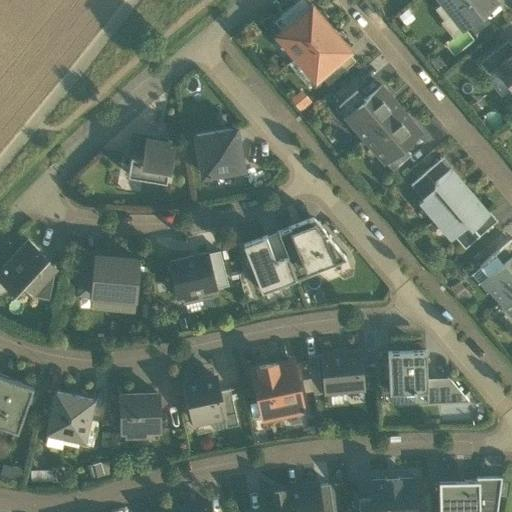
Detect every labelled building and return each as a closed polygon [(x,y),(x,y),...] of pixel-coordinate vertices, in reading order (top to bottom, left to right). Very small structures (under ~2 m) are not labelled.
[(297,0),(274,21),(281,30),(309,6),(303,0),(297,0)] [(454,13),(465,27),(496,2),(494,0),(439,0),(441,3),(451,15),(454,13)] [(452,37),(465,27),(454,13),(451,15),(441,3),(434,8),(443,20),(439,22),(452,37)] [(276,34),(295,56),(330,27),(311,4),(309,6),(281,30),(276,34)] [(350,49),(330,27),(295,56),(315,79),(320,75),(347,51),(350,49)] [(479,62),(487,72),(498,64),(511,52),(511,45),(507,40),(479,62)] [(320,75),(327,84),(355,60),(347,51),(320,75)] [(511,87),(511,52),(498,64),(505,73),(502,75),(511,88),(511,87)] [(315,79),(295,56),(287,64),(306,85),(315,79)] [(500,96),(511,88),(502,75),(505,73),(498,64),(487,72),(484,75),(500,96)] [(346,115),(365,138),(400,108),(381,85),(364,100),(346,115)] [(338,106),(346,115),(364,100),(356,91),(338,106)] [(419,130),(400,108),(365,138),(384,160),(402,144),(419,130)] [(195,135),(203,175),(242,167),(235,127),(195,135)] [(130,154),(143,156),(147,137),(167,140),(168,135),(155,133),(131,129),(126,153),(130,154)] [(127,174),(166,180),(172,141),(167,140),(147,137),(143,156),(130,154),(127,174)] [(384,160),(392,169),(410,153),(402,144),(384,160)] [(425,172),(433,181),(449,168),(450,166),(443,157),(425,172)] [(449,168),(433,181),(436,185),(421,197),(418,200),(434,219),(469,189),(458,176),(457,177),(449,168)] [(410,184),(421,197),(436,185),(433,181),(425,172),(410,184)] [(450,237),(453,235),(468,222),(471,226),(487,212),(479,203),(480,202),(469,189),(434,219),(450,237)] [(471,226),(479,235),(496,220),(489,211),(487,212),(471,226)] [(289,223),(290,225),(312,217),(323,230),(325,229),(312,214),(289,223)] [(295,275),(345,256),(323,230),(312,217),(290,225),(278,230),(287,254),(294,271),(295,275)] [(479,235),(471,226),(468,222),(453,235),(464,247),(479,235)] [(275,259),(287,254),(278,230),(265,235),(275,259)] [(275,259),(265,235),(243,244),(261,290),(284,282),(282,276),(294,271),(287,254),(275,259)] [(40,280),(43,262),(34,252),(38,248),(27,238),(0,267),(0,276),(13,289),(19,283),(22,279),(32,288),(40,280)] [(480,266),(487,275),(511,254),(511,241),(510,240),(480,266)] [(45,255),(38,248),(34,252),(43,262),(51,263),(43,256),(45,255)] [(206,254),(214,286),(228,283),(220,250),(206,254)] [(182,295),(183,300),(201,296),(200,291),(214,287),(214,286),(206,254),(206,252),(170,261),(178,296),(182,295)] [(81,274),(94,275),(96,254),(82,253),(81,274)] [(92,293),(107,294),(133,297),(136,258),(96,254),(94,275),(92,293)] [(511,254),(487,275),(481,279),(489,289),(501,302),(511,292),(511,254)] [(37,295),(48,297),(55,264),(51,263),(43,262),(40,280),(37,295)] [(487,292),(489,289),(481,279),(487,275),(480,266),(471,274),(487,292)] [(296,277),(295,275),(294,271),(282,276),(284,282),(296,277)] [(79,292),(92,293),(94,275),(81,274),(79,292)] [(37,295),(40,280),(32,288),(22,279),(19,283),(31,294),(37,295)] [(511,292),(501,302),(511,315),(511,292)] [(91,305),(106,306),(107,294),(92,293),(91,305)] [(132,309),(133,297),(107,294),(106,306),(132,309)] [(387,351),(389,392),(426,390),(427,390),(426,378),(425,350),(387,351)] [(321,354),(324,390),(363,386),(359,351),(321,354)] [(252,367),(263,418),(303,409),(292,360),(281,363),(281,361),(252,367)] [(0,424),(17,431),(33,385),(0,373),(0,424)] [(185,381),(194,420),(223,414),(218,390),(214,375),(185,381)] [(426,390),(427,402),(468,400),(448,377),(426,378),(427,390),(426,390)] [(223,414),(226,426),(237,423),(230,388),(218,390),(223,414)] [(48,430),(83,437),(87,419),(92,398),(56,391),(48,430)] [(125,429),(125,434),(143,433),(143,429),(158,428),(157,392),(120,393),(121,429),(125,429)] [(82,442),(92,444),(97,421),(87,419),(83,437),(82,442)] [(479,478),(479,507),(496,507),(501,475),(476,476),(476,478),(479,478)] [(414,511),(412,477),(398,478),(398,476),(384,476),(384,478),(370,479),(371,497),(372,511),(414,511)] [(438,479),(438,511),(479,511),(479,507),(479,478),(476,478),(438,479)] [(333,511),(329,481),(316,483),(320,511),(333,511)] [(316,482),(287,486),(290,511),(320,511),(316,483),(316,482)] [(262,511),(290,511),(287,486),(259,491),(262,511)] [(357,498),(358,511),(372,511),(371,497),(357,498)] [(210,511),(209,502),(170,509),(170,511),(210,511)]
